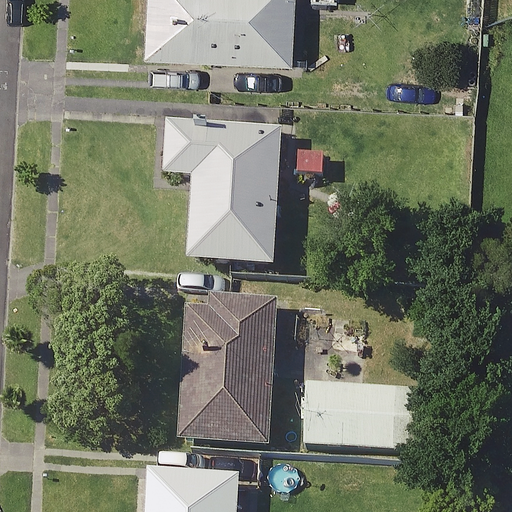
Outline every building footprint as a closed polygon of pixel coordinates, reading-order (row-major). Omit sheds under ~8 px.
[(284,0),(134,0),(132,51),(281,58),(284,0)] [(275,132),(160,124),(157,177),(187,179),(182,262),(266,267),(275,132)] [(269,305),(180,300),(172,440),(261,445),(269,305)] [(426,391),(300,385),(297,447),(423,453),(426,391)] [(227,511),(230,477),(143,472),(141,511),(227,511)]
